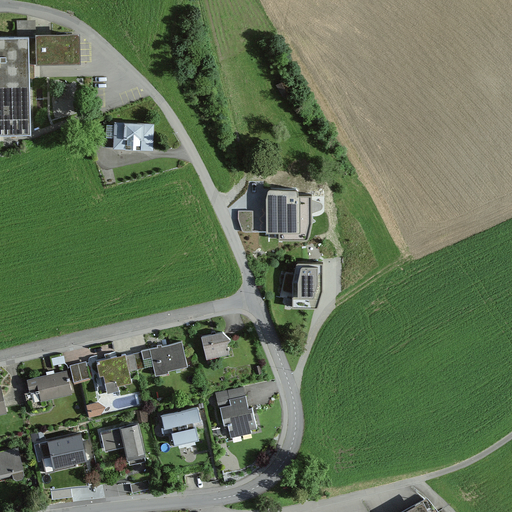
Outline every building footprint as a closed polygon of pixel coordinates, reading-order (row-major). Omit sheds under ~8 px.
[(0,73),(3,74),(5,133),(40,132),(38,69),(85,67),(84,38),(0,40),(0,73)] [(292,90),(285,78),(276,83),(283,95),(292,90)] [(152,115),(110,113),(109,135),(151,137),(152,115)] [(273,188),(264,188),(264,207),(261,207),(262,216),(266,216),(266,221),(270,221),(271,229),(279,229),(279,226),(287,226),(287,223),(298,222),(298,214),(306,214),(306,202),(305,202),(305,198),(294,198),(294,191),(286,191),(286,194),(281,195),(281,192),(273,192),(273,188)] [(323,259),(297,260),(294,272),(286,271),(283,290),(293,291),(293,303),(319,303),(324,281),(323,259)] [(223,329),(202,334),(207,357),(230,352),(228,341),(231,336),(223,329)] [(193,365),(187,342),(153,350),(159,373),(193,365)] [(55,368),(67,364),(64,354),(52,358),(55,368)] [(135,355),(103,362),(109,389),(142,381),(135,355)] [(74,369),(33,379),(36,391),(44,389),(47,400),(80,393),(74,369)] [(7,386),(0,387),(0,416),(13,413),(7,386)] [(246,394),(230,397),(231,403),(220,405),(224,422),(228,422),(231,436),(252,432),(251,428),(257,426),(252,404),(248,405),(246,394)] [(103,402),(88,406),(91,417),(107,413),(103,402)] [(203,405),(167,416),(170,429),(177,427),(183,445),(205,439),(200,421),(207,419),(203,405)] [(139,421),(101,430),(105,449),(125,445),(127,457),(146,453),(139,421)] [(86,434),(56,441),(61,467),(92,460),(86,434)] [(49,440),(40,442),(41,448),(39,448),(42,461),(53,459),(49,440)] [(23,448),(0,453),(0,464),(5,481),(30,474),(23,448)]
